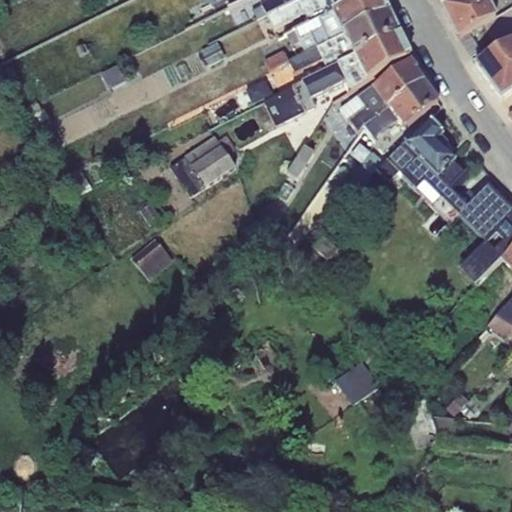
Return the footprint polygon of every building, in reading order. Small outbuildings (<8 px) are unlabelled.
[(299,0),(270,0),(260,5),(261,7),(251,12),(255,21),(266,16),(299,0)] [(357,0),(299,0),(266,16),(274,30),(304,16),(308,24),(357,0)] [(388,13),(381,0),(357,0),(308,24),(285,35),(292,49),(300,45),(305,53),(388,13)] [(459,40),(469,34),(497,17),(489,1),(489,0),(452,0),(453,1),(442,7),(459,40)] [(399,35),(388,13),(305,53),(306,57),(289,65),(295,76),(322,62),(326,72),(337,66),(399,35)] [(459,40),(476,66),(486,59),(469,34),(459,40)] [(410,58),(399,35),(337,66),(346,85),(351,93),(410,58)] [(511,42),(486,59),(476,66),(501,102),(511,93),(511,42)] [(217,45),(201,53),(209,69),(225,60),(217,45)] [(283,54),(263,64),(269,75),(289,65),(283,54)] [(416,72),(410,63),(359,101),(365,109),(347,123),(357,136),(364,126),(423,84),(415,73),(416,72)] [(346,85),(337,66),(326,72),(264,104),(276,128),(316,109),(312,102),(346,85)] [(0,73),(0,77),(8,90),(21,82),(11,67),(0,73)] [(117,67),(102,74),(110,90),(125,82),(117,67)] [(265,83),(246,93),(253,107),(272,97),(265,83)] [(438,105),(423,84),(364,126),(374,141),(398,123),(403,131),(438,105)] [(347,123),(365,109),(359,101),(356,98),(339,112),(347,123)] [(385,165),(375,175),(388,188),(399,176),(452,229),(460,220),(486,245),(459,273),(475,289),(502,261),(511,250),(511,211),(488,188),(468,209),(452,193),(470,177),(465,171),(462,173),(453,165),(456,162),(437,143),(443,136),(442,135),(442,130),(436,125),(432,125),(429,121),(385,165)] [(215,138),(170,170),(191,199),(205,190),(206,191),(236,170),(228,157),(235,153),(226,140),(219,144),(215,138)] [(305,148),(287,176),(297,182),(315,155),(305,148)] [(374,153),(337,190),(348,202),(375,175),(385,165),(374,153)] [(81,171),(63,181),(74,198),(91,190),(81,171)] [(318,234),(283,267),(304,289),(339,254),(318,234)] [(156,241),(131,261),(149,284),(174,264),(156,241)] [(511,250),(502,261),(511,270),(511,250)] [(511,301),(486,329),(508,340),(511,333),(511,301)] [(409,361),(391,367),(399,390),(417,384),(409,361)] [(378,390),(359,366),(334,383),(353,407),(378,390)] [(44,379),(32,388),(43,402),(55,392),(44,379)] [(435,391),(425,401),(439,414),(449,404),(435,391)] [(461,395),(446,411),(452,420),(460,412),(469,403),(461,395)] [(471,401),(469,403),(460,412),(470,422),(480,410),(471,401)] [(454,443),(457,421),(431,419),(439,441),(454,443)]
